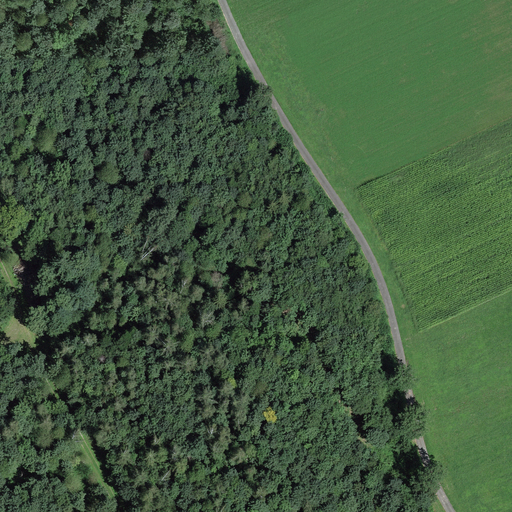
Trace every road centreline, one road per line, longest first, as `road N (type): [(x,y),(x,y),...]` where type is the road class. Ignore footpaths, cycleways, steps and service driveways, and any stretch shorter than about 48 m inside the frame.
road 1 (track): [(451,511),(437,490),(386,298),(224,0)]
road 2 (track): [(0,346),(171,331),(258,306),(281,314),(308,333),(345,421),(405,486),(446,504)]
road 3 (track): [(117,511),(30,347),(0,268)]
